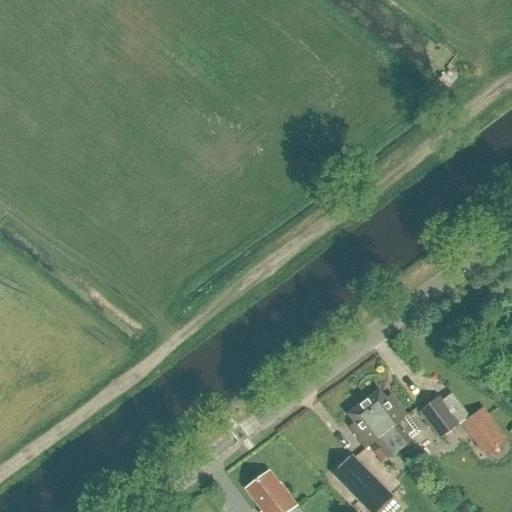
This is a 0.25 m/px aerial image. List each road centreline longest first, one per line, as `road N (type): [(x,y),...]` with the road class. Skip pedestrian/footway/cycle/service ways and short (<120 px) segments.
road 1 (track): [(511,80),(145,371),(0,474)]
road 2 (tertiary): [(135,511),(511,228)]
